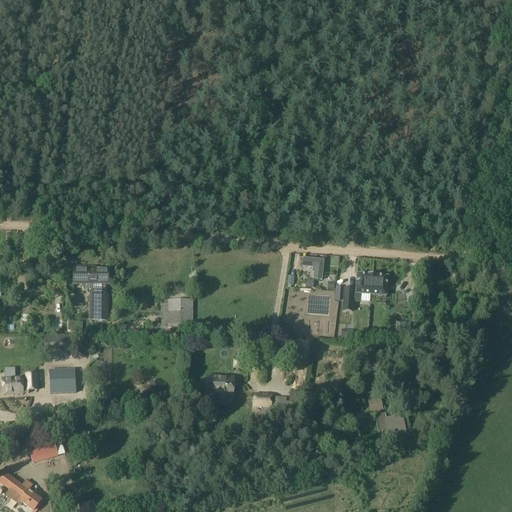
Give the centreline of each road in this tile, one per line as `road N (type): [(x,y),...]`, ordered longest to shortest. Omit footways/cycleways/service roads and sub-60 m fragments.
road 1 (track): [(511,261),(0,223)]
road 2 (track): [(278,0),(240,242)]
road 3 (track): [(166,511),(374,449)]
